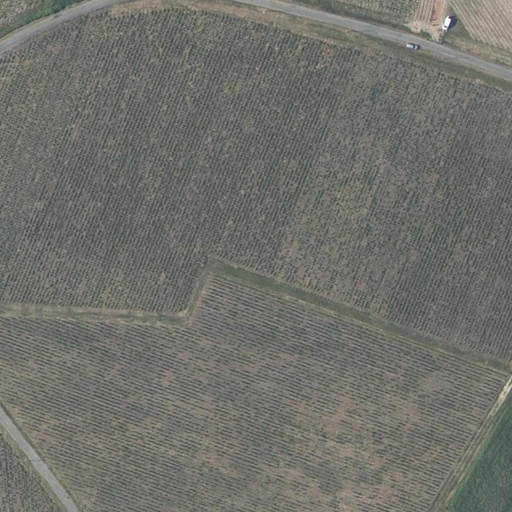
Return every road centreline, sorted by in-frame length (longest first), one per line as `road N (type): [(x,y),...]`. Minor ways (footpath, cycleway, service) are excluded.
road 1 (track): [(511,372),(208,264),(184,320),(0,309)]
road 2 (unclassified): [(511,75),(372,29),(243,0)]
road 3 (track): [(511,380),(432,511)]
road 4 (unclassified): [(113,0),(0,49)]
